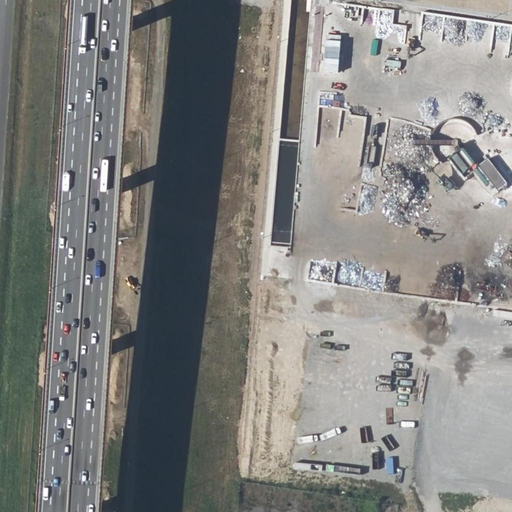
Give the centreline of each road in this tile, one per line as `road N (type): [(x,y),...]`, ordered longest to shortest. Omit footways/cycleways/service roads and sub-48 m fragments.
road 1 (trunk): [(94,511),(128,0)]
road 2 (trunk): [(99,0),(65,511)]
